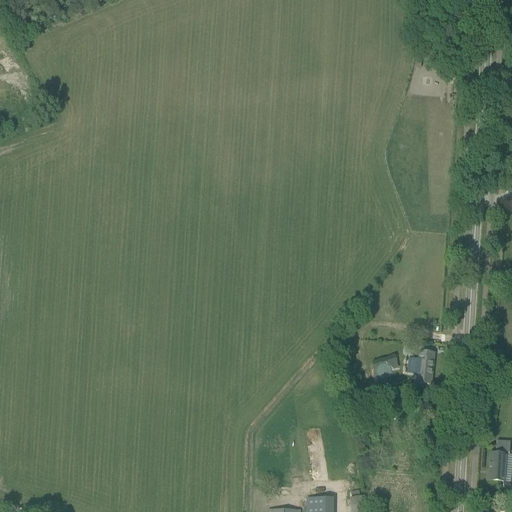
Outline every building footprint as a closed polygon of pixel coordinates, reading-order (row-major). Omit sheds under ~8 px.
[(408,359),(407,374),(416,375),(415,384),(430,386),(434,353),(424,352),(419,352),(418,360),(408,359)] [(396,388),(369,395),(370,399),(372,408),(400,400),(396,388)] [(488,482),(498,482),(503,482),(505,456),(502,455),(502,454),(509,454),(509,443),(496,442),(495,453),(496,453),(496,455),(490,455),(488,482)] [(316,497),(305,497),(305,511),(329,511),(329,489),(316,489),(316,497)] [(349,499),(350,511),(365,511),(363,497),(349,499)]
